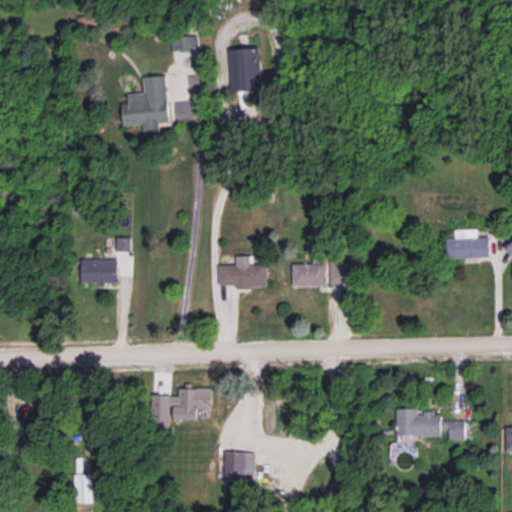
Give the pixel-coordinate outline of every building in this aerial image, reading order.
[(171,36),(172,49),(198,48),(198,35),(171,36)] [(229,48),(231,90),(262,89),(260,47),(229,48)] [(170,121),(167,75),(143,76),(144,92),(127,93),(128,103),(122,103),(123,125),(141,124),(141,130),(160,128),(159,121),(170,121)] [(489,257),(489,236),(477,236),(477,228),(455,229),(455,237),(447,237),(448,258),(489,257)] [(116,250),(131,251),(131,237),(117,236),(116,250)] [(268,286),(267,264),(253,264),(253,255),(236,255),(236,264),(219,264),(219,284),(236,284),(236,287),(268,286)] [(81,281),(100,282),(100,286),(118,287),(118,259),(81,258),(81,281)] [(329,260),(330,283),(350,282),(349,259),(329,260)] [(292,263),(293,286),(326,285),(326,262),(292,263)] [(211,387),(179,387),(179,394),(160,394),(160,422),(172,422),(172,420),(198,420),(198,407),(211,407),(211,387)] [(418,407),(397,408),(397,435),(442,435),(442,412),(418,412),(418,407)] [(466,439),(465,419),(444,420),(444,429),(449,429),(449,439),(466,439)] [(0,464),(9,464),(8,442),(0,442),(0,434),(0,464)] [(255,452),(225,451),(224,479),(254,479),(255,452)] [(74,473),(75,501),(93,501),(92,473),(74,473)]
